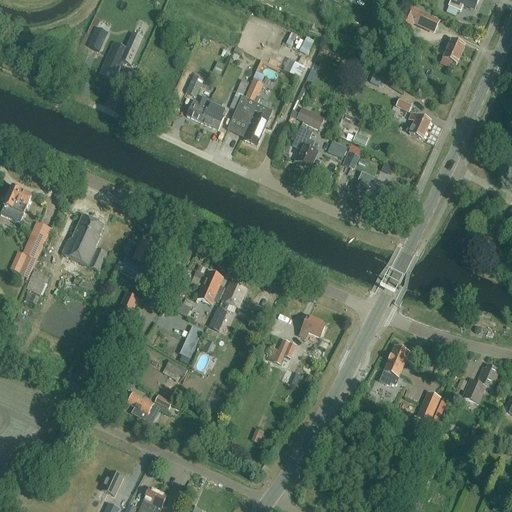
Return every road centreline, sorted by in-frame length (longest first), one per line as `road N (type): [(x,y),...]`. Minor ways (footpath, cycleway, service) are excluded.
road 1 (unclassified): [(415,237),(356,221),(95,106)]
road 2 (tertiary): [(415,237),(511,25)]
road 3 (unclassified): [(86,419),(198,230)]
road 4 (tertiary): [(268,502),(377,312)]
road 5 (unclassified): [(198,230),(0,141)]
road 6 (unclassified): [(268,502),(86,419)]
road 7 (unclassified): [(198,230),(377,312)]
road 8 (tertiary): [(511,355),(377,312)]
road 9 (unclassified): [(4,511),(86,419)]
